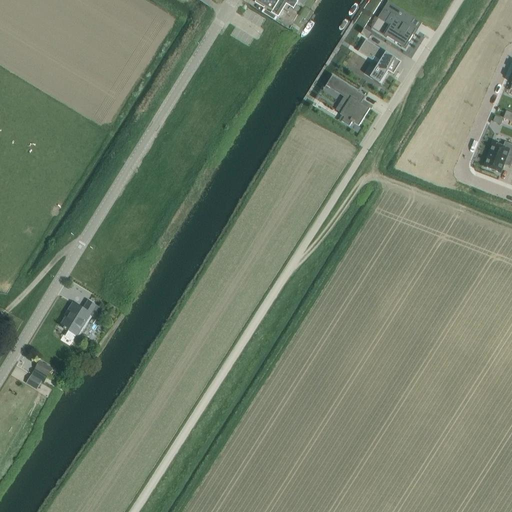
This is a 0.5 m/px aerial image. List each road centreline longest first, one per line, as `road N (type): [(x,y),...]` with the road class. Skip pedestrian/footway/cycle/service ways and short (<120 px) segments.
road 1 (unclassified): [(133,511),(458,0)]
road 2 (tertiary): [(0,377),(231,0)]
road 3 (residential): [(511,48),(459,171),(511,191)]
road 4 (track): [(294,260),(362,183),(384,182)]
